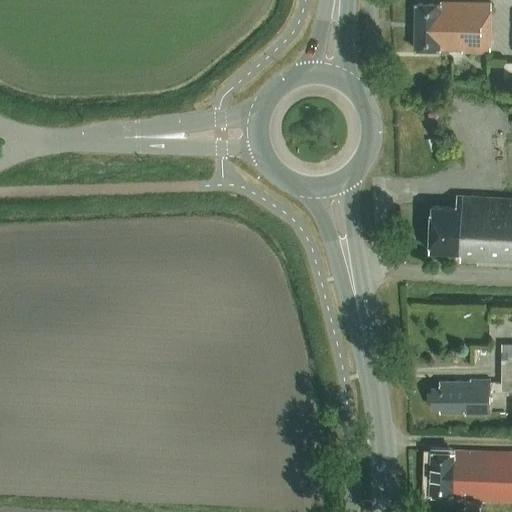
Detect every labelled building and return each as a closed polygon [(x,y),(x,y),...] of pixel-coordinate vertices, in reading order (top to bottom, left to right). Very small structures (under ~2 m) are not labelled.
[(489,53),(490,10),(490,2),(440,1),(440,4),(416,3),(415,49),(437,51),(437,49),(441,49),(444,54),(446,54),(449,51),(463,51),(463,52),(489,53)] [(432,208),(431,252),(462,253),(462,260),(479,261),(479,264),(511,265),(511,200),(458,198),(457,209),(432,208)] [(502,391),(511,390),(511,336),(508,337),(508,343),(502,343),(502,391)] [(432,389),(432,409),(441,409),(441,413),(467,413),(467,415),(488,414),(489,382),(471,381),(470,383),(441,383),(440,389),(432,389)] [(431,453),(430,494),(454,495),(454,500),(511,500),(511,453),(457,452),(431,453)]
